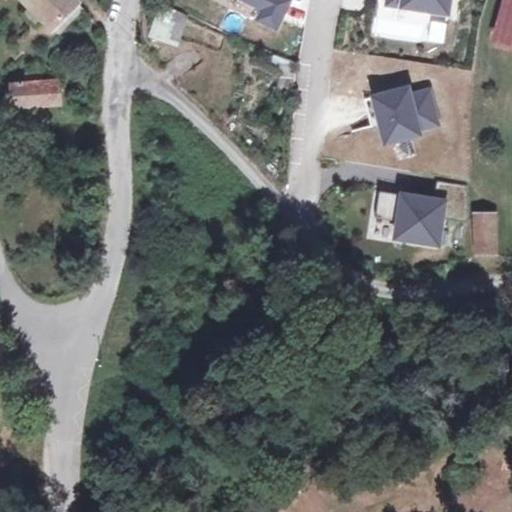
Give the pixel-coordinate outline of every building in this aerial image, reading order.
[(30,0),(59,26),(66,17),(78,0),(30,0)] [(84,0),(78,0),(66,17),(74,25),(90,6),(84,0)] [(255,0),(266,5),(261,16),(278,24),(289,0),(255,0)] [(451,0),(388,0),(388,1),(450,11),(451,0)] [(511,44),(511,0),(510,0),(502,42),(511,44)] [(148,38),(179,46),(186,16),(156,8),(148,38)] [(193,41),(168,64),(182,80),(208,58),(193,41)] [(45,79),(24,81),(25,101),(67,98),(66,78),(54,78),(53,71),(44,72),(45,79)] [(372,123),(381,121),(386,140),(420,131),(419,124),(437,119),(429,88),(411,92),(409,85),(366,97),(372,123)] [(380,188),(375,215),(398,219),(396,235),(438,242),(445,199),(380,188)] [(474,241),(491,241),(492,241),(492,208),(476,208),(474,241)]
